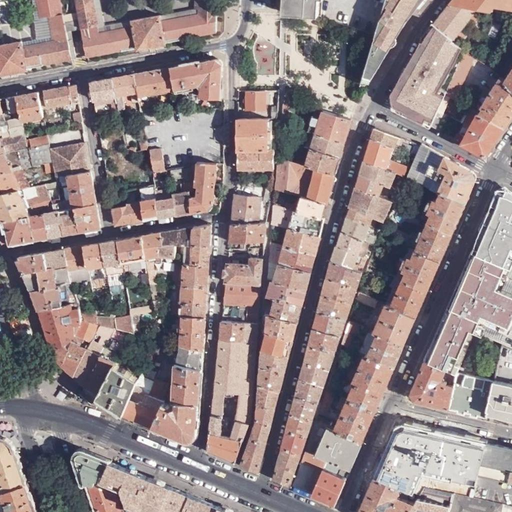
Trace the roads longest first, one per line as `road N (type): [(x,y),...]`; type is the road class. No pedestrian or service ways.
road 1 (residential): [(263,494),(367,113)]
road 2 (residential): [(390,408),(494,170)]
road 3 (residential): [(197,467),(224,213)]
road 4 (residential): [(224,213),(233,45)]
road 5 (residential): [(80,74),(108,233)]
road 6 (residential): [(80,74),(233,45)]
road 7 (residential): [(367,113),(494,170)]
road 8 (primary): [(197,467),(69,415)]
road 9 (residential): [(367,113),(442,0)]
road 10 (residential): [(390,408),(511,435)]
